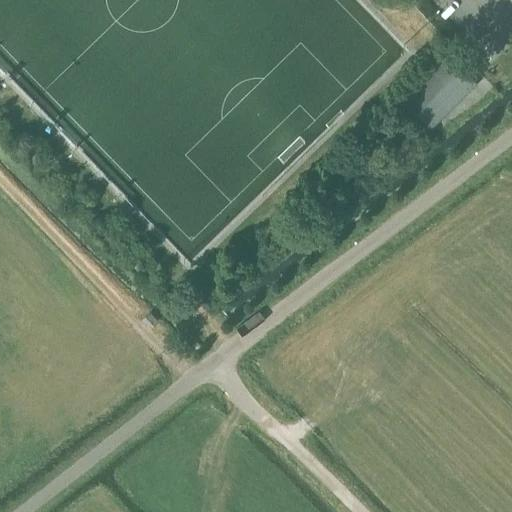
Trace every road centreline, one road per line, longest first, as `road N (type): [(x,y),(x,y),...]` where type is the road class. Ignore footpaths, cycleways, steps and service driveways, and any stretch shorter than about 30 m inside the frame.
road 1 (unclassified): [(24,511),(511,134)]
road 2 (track): [(0,175),(188,381)]
road 3 (track): [(354,511),(210,365)]
